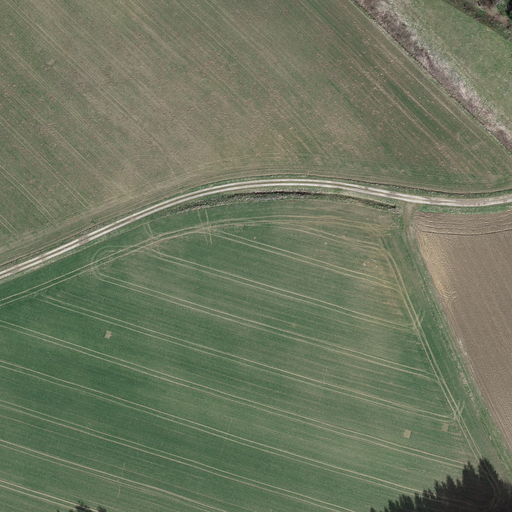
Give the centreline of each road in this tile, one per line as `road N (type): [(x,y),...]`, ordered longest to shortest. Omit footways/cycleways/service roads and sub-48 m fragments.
road 1 (track): [(0,275),(182,196),(235,184),(308,180),(414,197)]
road 2 (track): [(511,471),(464,375),(410,234),(414,197)]
